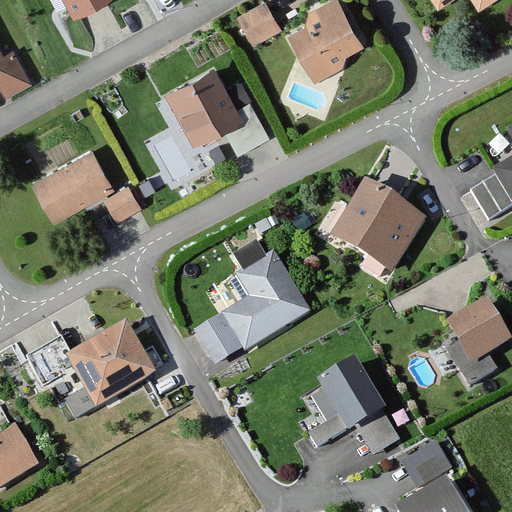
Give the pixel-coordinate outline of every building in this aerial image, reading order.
[(66,0),(74,13),(98,0),(66,0)] [(273,0),(267,0),(241,18),(259,46),(290,26),(273,0)] [(348,0),(340,0),(290,26),(320,78),(375,49),(348,0)] [(0,42),(0,85),(4,84),(12,98),(36,84),(15,48),(6,53),(0,42)] [(214,66),(167,91),(194,141),(224,125),(238,151),(268,136),(249,102),(237,108),(214,66)] [(511,127),(507,130),(511,138),(511,160),(495,171),(497,175),(511,200),(511,127)] [(91,150),(32,184),(54,221),(113,187),(91,150)] [(511,206),(511,200),(497,175),(471,192),(489,221),(511,206)] [(432,217),(375,182),(341,237),(398,272),(432,217)] [(128,184),(105,198),(118,220),(141,206),(128,184)] [(252,299),(197,331),(216,364),(307,311),(273,253),(237,274),(252,299)] [(487,300),(447,324),(459,344),(448,351),(469,385),(496,369),(488,355),(511,340),(487,300)] [(126,327),(70,358),(76,370),(95,405),(152,375),(126,327)] [(76,370),(70,358),(61,341),(28,358),(43,388),(76,370)] [(355,362),(320,383),(340,416),(348,429),(349,431),(357,427),(382,411),(385,411),(355,362)] [(382,411),(357,427),(375,455),(400,439),(382,411)] [(340,416),(309,434),(317,448),(348,429),(340,416)] [(0,488),(38,466),(16,428),(0,437),(0,488)] [(436,443),(402,463),(417,488),(452,468),(436,443)] [(463,511),(446,482),(397,510),(398,511),(463,511)]
